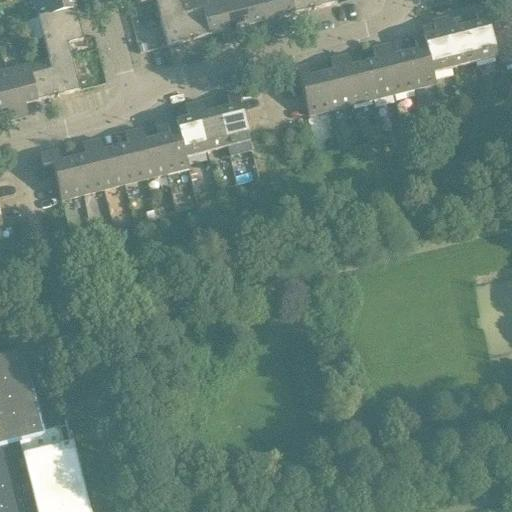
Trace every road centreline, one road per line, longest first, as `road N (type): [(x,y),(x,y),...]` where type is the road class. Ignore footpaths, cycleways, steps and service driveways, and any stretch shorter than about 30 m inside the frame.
road 1 (residential): [(402,4),(385,25),(168,81),(140,101)]
road 2 (residential): [(140,101),(124,114),(0,147)]
